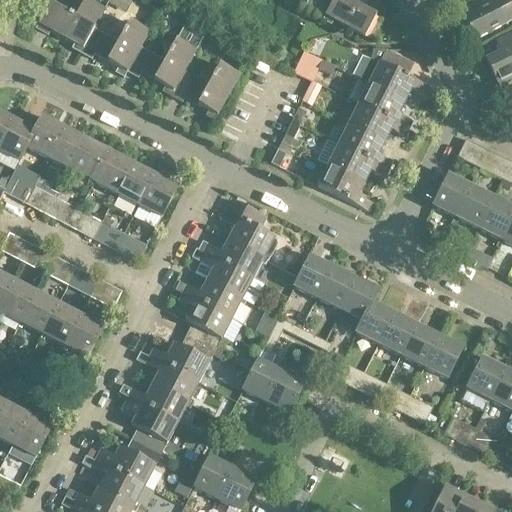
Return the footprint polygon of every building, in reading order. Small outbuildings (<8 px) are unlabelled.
[(94,31),(105,11),(84,0),(74,19),(49,6),(35,31),(48,38),(51,34),(82,51),(93,30),(94,31)] [(291,0),(326,18),(335,0),(291,0)] [(360,0),(335,0),(326,18),(365,40),(376,20),(356,9),(360,0)] [(493,4),(464,19),(475,41),(505,26),(511,21),(511,16),(503,0),(502,0),(493,5),(493,4)] [(169,99),(182,74),(184,75),(207,33),(187,22),(164,64),(140,51),(139,50),(125,75),(138,82),(141,77),(172,94),(169,99)] [(125,75),(139,50),(140,51),(148,36),(128,24),(117,44),(94,31),(93,30),(82,51),(79,56),(91,63),(94,58),(125,75)] [(485,62),(498,89),(511,82),(511,36),(496,44),(501,55),(485,62)] [(429,91),(406,80),(413,67),(386,54),(379,66),(370,62),(360,83),(369,87),(405,105),(411,93),(425,100),(429,91)] [(321,65),(303,55),(294,73),(307,80),(308,78),(313,80),(318,71),(330,78),(335,69),(322,63),(321,65)] [(181,106),(184,101),(217,119),(239,79),(219,68),(208,88),(184,75),(182,74),(169,99),(181,106)] [(320,88),(312,84),(311,86),(302,104),(310,108),(320,88)] [(399,117),(405,105),(369,87),(359,107),(408,132),(412,124),(399,117)] [(346,122),(345,125),(385,145),(391,133),(404,140),(408,132),(359,107),(350,124),(346,122)] [(298,112),(292,124),(300,128),(306,116),(298,112)] [(0,146),(13,123),(0,116),(0,146)] [(27,150),(27,151),(49,162),(64,132),(42,120),(34,134),(35,134),(27,150)] [(34,134),(13,123),(0,146),(0,154),(20,165),(27,151),(27,150),(35,134),(34,134)] [(285,137),(293,142),(300,128),(292,124),(285,137)] [(378,158),(385,145),(345,125),(343,129),(346,131),(338,147),(388,172),(392,165),(378,158)] [(64,132),(49,162),(71,174),(87,143),(64,132)] [(87,143),(71,174),(93,185),(109,155),(87,143)] [(474,147),(465,143),(456,160),(465,165),(474,147)] [(330,164),(326,162),(324,165),(328,167),(364,186),(370,173),(384,180),(388,172),(338,147),(330,164)] [(277,153),(271,166),(279,170),(286,157),(277,153)] [(109,155),(93,185),(116,197),(132,167),(109,155)] [(511,165),(501,160),(493,178),(502,183),(511,165)] [(511,165),(502,183),(510,187),(511,183),(511,165)] [(138,209),(154,179),(132,167),(116,197),(138,209)] [(367,214),(372,205),(358,198),(364,186),(328,167),(317,189),(367,214)] [(3,195),(12,200),(20,182),(12,178),(5,192),(3,195)] [(449,227),(451,228),(471,189),(448,178),(432,209),(453,220),(449,227)] [(161,221),(176,190),(154,179),(138,209),(161,221)] [(493,200),(471,189),(451,228),(453,229),(457,221),(478,231),(493,200)] [(38,213),(47,218),(56,201),(47,196),(38,213)] [(495,249),(497,251),(511,220),(511,209),(493,200),(478,231),(498,241),(495,249)] [(56,223),(65,206),(56,201),(47,218),(56,223)] [(258,233),(265,221),(231,203),(220,223),(234,231),(228,243),(266,263),(276,246),(275,242),(258,233)] [(92,220),(83,237),(92,242),(101,224),(92,220)] [(511,248),(511,220),(497,251),(499,251),(502,244),(511,248)] [(100,246),(110,229),(101,224),(92,242),(100,246)] [(23,264),(32,248),(23,243),(14,260),(23,264)] [(199,254),(203,256),(253,282),(261,266),(264,267),(266,263),(228,243),(221,256),(208,249),(203,246),(199,254)] [(137,244),(128,261),(137,265),(146,248),(137,244)] [(248,300),(244,298),(253,282),(203,256),(199,254),(196,252),(192,260),(213,271),(206,284),(246,305),(248,300)] [(36,271),(45,276),(54,259),(45,254),(36,271)] [(309,259),(294,290),(317,301),(332,270),(309,259)] [(59,283),(68,288),(77,271),(68,266),(59,283)] [(332,270),(317,301),(340,313),(355,282),(332,270)] [(0,307),(13,284),(0,276),(0,307)] [(81,295),(90,299),(99,283),(90,278),(81,295)] [(372,306),(378,293),(355,282),(340,313),(361,323),(362,324),(371,306),(372,306)] [(0,307),(0,315),(19,326),(35,295),(13,284),(0,307)] [(186,288),(181,296),(231,322),(240,306),(244,308),(246,305),(206,284),(200,296),(186,288)] [(104,307),(113,311),(122,294),(113,290),(104,307)] [(19,326),(42,338),(58,307),(35,295),(19,326)] [(191,328),(186,339),(215,354),(231,322),(181,296),(177,304),(192,312),(185,324),(191,328)] [(362,324),(361,323),(355,336),(378,347),(393,317),(372,306),(371,306),(362,324)] [(58,307),(42,338),(64,349),(80,319),(58,307)] [(393,317),(378,347),(401,358),(416,328),(393,317)] [(87,361),(103,331),(80,319),(64,349),(87,361)] [(278,321),(270,337),(279,341),(287,325),(278,321)] [(292,328),(288,335),(305,344),(309,336),(292,328)] [(401,358),(424,370),(439,339),(416,328),(401,358)] [(262,353),(271,357),(279,341),(270,337),(262,353)] [(174,346),(167,360),(153,352),(149,360),(198,386),(209,365),(215,354),(186,339),(180,350),(174,346)] [(314,339),(310,346),(327,355),(331,347),(314,339)] [(447,381),(462,351),(439,339),(424,370),(447,381)] [(300,371),(309,375),(318,357),(310,352),(300,371)] [(149,360),(139,354),(135,362),(145,367),(149,360)] [(190,402),(198,386),(149,360),(145,367),(159,374),(152,387),(191,408),(193,404),(190,402)] [(481,361),(466,392),(489,403),(504,372),(481,361)] [(242,394),(265,406),(280,375),(257,364),(242,394)] [(349,369),(341,364),(332,381),(340,385),(355,393),(363,376),(349,369)] [(511,413),(511,375),(504,372),(489,403),(511,413)] [(303,386),(280,375),(265,406),(288,417),(303,386)] [(369,400),(378,404),(386,387),(378,383),(369,400)] [(118,395),(128,400),(132,392),(122,387),(118,395)] [(132,392),(128,400),(177,426),(186,410),(189,411),(191,408),(152,387),(146,400),(132,392)] [(378,404),(386,408),(395,391),(386,387),(378,404)] [(137,431),(131,442),(160,457),(177,426),(128,400),(122,412),(136,419),(131,428),(137,431)] [(28,418),(6,406),(0,417),(0,442),(12,449),(28,418)] [(424,406),(415,423),(424,427),(432,410),(424,406)] [(51,430),(28,418),(12,449),(35,460),(51,430)] [(444,437),(452,441),(460,424),(452,420),(444,437)] [(488,438),(480,455),(489,459),(497,442),(488,438)] [(115,458),(101,451),(95,463),(86,459),(143,490),(160,457),(131,442),(126,453),(120,450),(115,458)] [(497,463),(506,446),(497,442),(489,459),(497,463)] [(105,479),(98,491),(137,511),(139,508),(135,506),(143,490),(86,459),(82,467),(105,479)] [(193,491),(216,502),(232,472),(209,460),(193,491)] [(235,511),(240,511),(255,483),(232,472),(216,502),(235,511)] [(12,484),(3,501),(11,506),(20,488),(12,484)] [(444,490),(432,511),(456,511),(463,500),(444,490)] [(91,504),(68,492),(64,500),(73,504),(87,511),(136,511),(137,511),(98,491),(91,504)] [(188,500),(182,511),(193,511),(197,504),(188,500)] [(479,511),(481,509),(463,500),(456,511),(479,511)]
